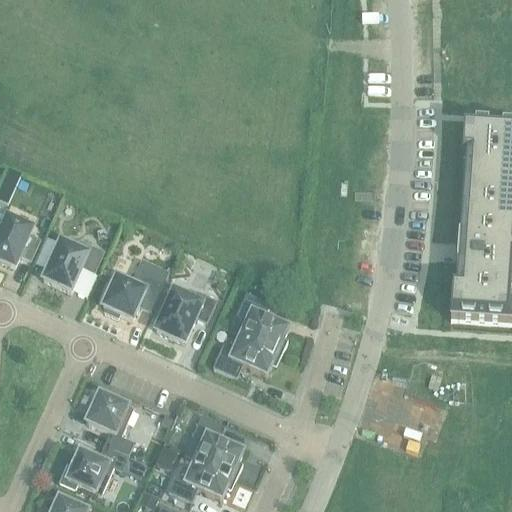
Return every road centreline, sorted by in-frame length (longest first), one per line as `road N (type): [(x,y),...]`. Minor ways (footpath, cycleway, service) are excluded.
road 1 (unclassified): [(331,458),(361,382),(383,280),(399,59),(394,0)]
road 2 (residential): [(291,440),(83,348)]
road 3 (residential): [(0,511),(83,348)]
road 4 (residential): [(291,440),(331,321)]
